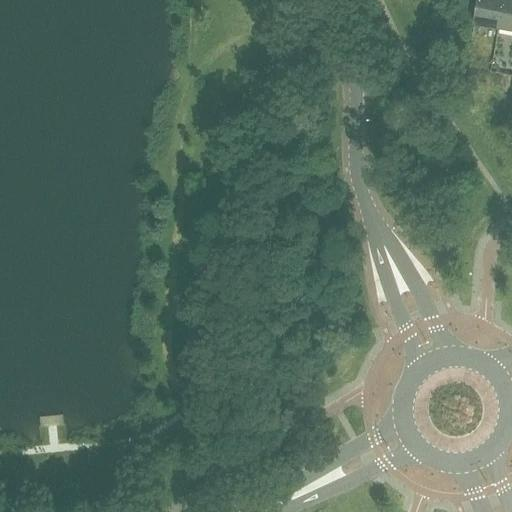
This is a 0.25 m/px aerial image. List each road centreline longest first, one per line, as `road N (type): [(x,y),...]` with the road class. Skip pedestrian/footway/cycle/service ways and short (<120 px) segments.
road 1 (tertiary): [(374,225),(356,157),(355,75),(317,0)]
road 2 (tertiary): [(403,416),(256,511)]
road 3 (tertiary): [(374,225),(417,377)]
road 4 (tertiary): [(455,360),(374,225)]
road 5 (tertiary): [(279,511),(419,451)]
